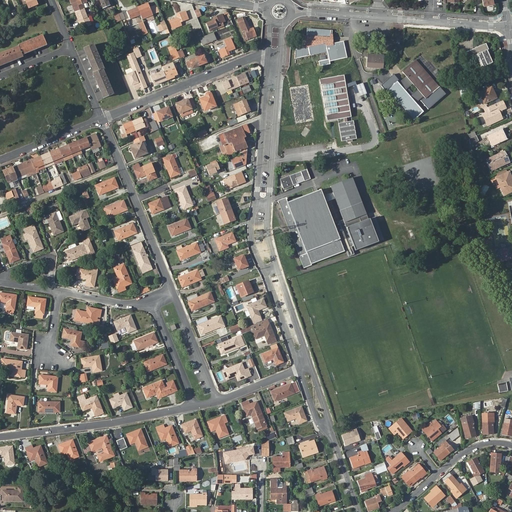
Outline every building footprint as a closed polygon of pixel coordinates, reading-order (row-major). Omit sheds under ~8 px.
[(75,11),(84,7),(80,0),(69,0),(71,3),(72,2),(74,7),(73,7),(75,11)] [(96,0),(99,6),(101,5),(103,9),(110,6),(107,0),(96,0)] [(152,12),(149,4),(138,8),(141,16),(152,12)] [(88,16),(84,7),(75,11),(77,15),(79,20),(81,19),(82,22),(87,20),(86,17),(88,16)] [(138,8),(127,13),(131,20),(141,16),(138,8)] [(178,17),(169,21),(173,28),(181,25),(180,22),(189,19),(185,11),(177,14),(178,17)] [(152,12),(141,16),(143,20),(154,16),(152,12)] [(214,21),(207,24),(210,32),(218,28),(224,26),(223,23),(225,22),(222,14),(213,17),(214,21)] [(237,20),(242,32),(245,31),(248,40),(257,36),(254,27),(250,29),(246,20),(246,21),(244,17),(237,20)] [(148,33),(144,22),(139,24),(144,35),(148,33)] [(158,26),(161,35),(167,32),(164,24),(158,26)] [(329,38),(330,39),(330,35),(330,31),(306,29),(306,37),(309,37),(311,46),(308,47),(307,47),(295,50),(294,60),(327,52),(329,62),(346,58),(343,41),(331,44),(330,44),(329,38)] [(43,35),(19,45),(19,47),(23,55),(47,45),(43,35)] [(217,47),(218,50),(221,58),(230,55),(229,51),(235,49),(231,38),(224,41),(225,44),(217,47)] [(486,43),(466,52),(470,60),(475,58),(475,59),(477,60),(479,59),(481,66),(489,62),(490,62),(491,59),(488,51),(489,51),(486,43)] [(94,73),(93,74),(104,98),(113,94),(103,70),(104,69),(94,44),(84,49),(94,73)] [(0,65),(23,56),(23,55),(19,47),(0,54),(0,65)] [(142,56),(139,48),(133,50),(137,58),(142,56)] [(176,49),(170,51),(173,59),(179,57),(177,52),(176,49)] [(207,54),(197,59),(200,66),(207,63),(206,61),(210,59),(207,54)] [(385,58),(369,57),(368,67),(384,68),(385,58)] [(200,66),(197,59),(186,63),(188,68),(191,67),(192,69),(200,66)] [(424,96),(426,99),(440,88),(418,60),(403,72),(407,77),(408,78),(401,85),(400,83),(398,82),(389,90),(394,97),(404,88),(411,97),(401,105),(415,121),(424,112),(416,103),(424,96)] [(173,62),(162,66),(162,68),(164,71),(167,80),(175,77),(174,76),(178,74),(175,68),(177,68),(175,63),(174,64),(173,62)] [(151,76),(155,85),(159,84),(159,82),(161,81),(162,83),(167,80),(164,71),(151,76)] [(241,76),(237,78),(240,86),(249,83),(252,82),(248,72),(246,74),(246,75),(241,77),(241,76)] [(344,75),(320,79),(327,121),(343,118),(344,122),(338,123),(342,141),(356,139),(353,121),(347,122),(347,117),(351,117),(344,75)] [(237,78),(233,79),(233,80),(228,82),(223,84),(226,90),(230,88),(231,90),(240,86),(237,78)] [(356,85),(359,96),(366,94),(363,83),(356,85)] [(465,86),(459,86),(461,96),(468,93),(467,86),(467,85),(466,84),(465,86)] [(394,97),(401,105),(411,97),(404,88),(394,97)] [(479,93),(484,104),(496,98),(491,88),(479,93)] [(206,97),(200,99),(205,110),(216,106),(212,94),(211,93),(210,93),(209,92),(207,93),(206,93),(206,95),(206,97)] [(185,102),(185,100),(176,104),(182,117),(194,113),(188,100),(185,102)] [(503,100),(488,107),(491,112),(483,115),(488,125),(502,118),(499,112),(506,108),(503,100)] [(247,109),(249,108),(246,101),(238,104),(240,108),(236,110),(238,116),(243,114),(248,112),(247,109)] [(166,110),(165,108),(157,112),(160,121),(172,116),(169,109),(166,110)] [(136,119),(132,121),(135,130),(145,127),(146,129),(149,128),(145,119),(142,120),(141,118),(136,120),(136,119)] [(135,130),(132,121),(128,122),(128,123),(123,125),(123,127),(120,128),(123,133),(121,134),(122,138),(127,136),(126,134),(135,130)] [(150,123),(153,131),(158,129),(155,121),(150,123)] [(309,129),(305,126),(304,130),(300,134),(304,137),(308,134),(309,129)] [(243,138),(245,137),(241,127),(219,136),(222,146),(243,138)] [(502,137),(505,136),(503,129),(487,136),(492,146),(504,141),(502,137)] [(208,134),(205,130),(198,133),(200,138),(208,134)] [(90,146),(91,149),(93,153),(99,151),(97,147),(100,145),(95,133),(86,137),(87,138),(90,146)] [(469,139),(469,140),(470,145),(479,141),(476,136),(469,139)] [(164,143),(162,137),(154,140),(157,146),(164,143)] [(81,150),(90,146),(87,138),(77,141),(81,150)] [(247,147),(243,138),(222,146),(220,147),(224,156),(235,152),(236,153),(237,152),(237,151),(239,150),(238,153),(240,154),(240,156),(246,153),(247,147)] [(73,156),(82,153),(81,150),(77,141),(68,145),(73,156)] [(129,149),(130,151),(132,151),(133,151),(135,158),(149,152),(147,146),(145,146),(143,141),(131,146),(131,147),(130,147),(129,149)] [(68,145),(59,149),(62,157),(64,161),(74,158),(73,156),(68,145)] [(59,149),(50,153),(53,161),(62,157),(59,149)] [(505,157),(506,156),(504,152),(486,160),(491,170),(500,166),(500,165),(507,162),(505,157)] [(50,153),(41,157),(44,165),(53,161),(50,153)] [(245,165),(246,153),(240,156),(230,160),(234,170),(245,165)] [(164,159),(171,178),(180,174),(173,156),(164,159)] [(41,157),(31,161),(35,170),(36,171),(45,167),(44,165),(41,157)] [(62,157),(53,161),(56,166),(57,165),(57,164),(64,161),(62,157)] [(31,160),(22,163),(26,174),(28,177),(32,175),(31,172),(35,170),(31,161),(31,160)] [(97,162),(100,169),(106,167),(103,160),(97,162)] [(209,176),(221,171),(217,161),(205,166),(209,176)] [(22,163),(13,167),(17,178),(18,181),(28,177),(26,174),(22,163)] [(92,163),(87,165),(88,167),(91,173),(95,171),(92,163)] [(133,166),(138,178),(148,175),(150,181),(157,178),(152,164),(141,168),(139,163),(133,166)] [(13,167),(4,171),(8,182),(13,181),(14,183),(18,181),(17,178),(13,167)] [(83,176),(91,173),(88,167),(80,170),(83,176)] [(196,175),(194,169),(187,172),(189,177),(196,175)] [(301,172),(280,180),(284,190),(294,186),(298,184),(305,181),(305,182),(312,180),(308,169),(301,172)] [(81,177),(79,171),(72,174),(75,180),(81,177)] [(245,182),(241,172),(235,174),(222,180),(227,189),(235,186),(237,185),(245,182)] [(500,188),(504,195),(511,191),(511,182),(510,179),(511,178),(511,177),(509,173),(496,178),(496,179),(491,181),(493,184),(494,183),(497,189),(500,188)] [(93,187),(97,196),(118,187),(115,178),(93,187)] [(288,202),(287,200),(289,199),(288,197),(287,197),(278,201),(304,268),(312,265),(311,264),(344,251),(344,249),(345,249),(348,256),(354,254),(351,247),(353,246),(355,251),(378,242),(370,218),(367,219),(352,178),(345,181),(339,183),(330,186),(333,192),(323,196),(321,190),(318,191),(314,193),(288,202)] [(44,192),(41,183),(38,185),(39,187),(36,188),(38,194),(44,192)] [(176,191),(183,210),(193,206),(185,187),(176,191)] [(212,193),(205,196),(208,202),(215,199),(212,193)] [(148,204),(153,214),(168,208),(164,198),(148,204)] [(221,214),(231,210),(227,199),(216,203),(221,214)] [(103,209),(106,218),(128,210),(124,200),(103,209)] [(235,222),(231,210),(221,214),(225,226),(235,222)] [(70,217),(73,224),(79,222),(83,231),(91,228),(84,211),(70,217)] [(46,216),(55,237),(65,234),(56,212),(46,216)] [(0,218),(0,229),(11,225),(7,216),(0,218)] [(375,216),(370,218),(378,242),(384,240),(375,216)] [(168,227),(172,236),(191,228),(187,219),(168,227)] [(112,232),(116,242),(137,233),(133,223),(112,232)] [(25,229),(34,252),(43,249),(34,226),(25,229)] [(215,241),(220,252),(228,249),(226,246),(235,242),(232,234),(215,241)] [(1,239),(10,262),(19,258),(10,235),(1,239)] [(66,251),(70,261),(88,253),(89,255),(95,253),(90,241),(77,247),(69,250),(66,251)] [(177,251),(181,260),(201,252),(197,243),(177,251)] [(133,250),(141,269),(151,265),(143,246),(133,250)] [(235,261),(239,272),(249,268),(244,257),(235,261)] [(119,277),(114,280),(119,292),(126,290),(124,286),(132,283),(124,265),(115,268),(119,277)] [(78,277),(87,279),(85,285),(94,287),(97,272),(80,269),(78,277)] [(178,278),(182,287),(201,279),(200,277),(197,270),(178,278)] [(238,286),(242,298),(253,294),(249,282),(238,286)] [(0,292),(0,301),(7,303),(6,309),(14,310),(16,294),(0,292)] [(188,302),(192,311),(211,303),(207,294),(188,302)] [(28,296),(27,306),(34,306),(37,307),(36,313),(43,314),(46,299),(28,296)] [(266,307),(264,301),(247,307),(252,319),(260,316),(257,310),(266,307)] [(77,311),(75,320),(98,325),(99,319),(96,319),(96,316),(100,317),(101,310),(88,308),(87,313),(77,311)] [(114,322),(117,329),(127,326),(129,332),(136,329),(130,315),(114,322)] [(197,324),(202,334),(221,327),(216,317),(208,320),(206,316),(196,320),(197,324)] [(253,331),(256,338),(265,335),(267,341),(275,338),(268,321),(257,324),(259,328),(253,331)] [(62,337),(72,339),(71,346),(82,348),(83,341),(80,340),(81,332),(64,328),(62,337)] [(11,332),(10,341),(20,342),(19,349),(26,350),(29,335),(11,332)] [(134,341),(138,350),(158,342),(153,333),(134,341)] [(227,336),(220,339),(222,343),(218,345),(222,354),(244,345),(241,336),(229,341),(227,336)] [(261,355),(264,363),(274,359),(276,365),(283,362),(278,348),(261,355)] [(81,358),(83,366),(93,364),(95,370),(102,368),(98,353),(81,358)] [(144,363),(148,372),(166,364),(162,355),(144,363)] [(3,368),(13,369),(12,375),(27,377),(28,370),(23,370),(24,362),(4,359),(3,368)] [(223,371),(226,380),(236,376),(238,381),(251,376),(248,369),(244,371),(241,363),(223,371)] [(41,375),(40,383),(50,384),(49,391),(57,391),(58,376),(41,375)] [(174,382),(167,385),(168,386),(165,388),(162,381),(143,388),(146,397),(154,394),(153,392),(155,391),(156,393),(158,398),(177,391),(174,382)] [(507,382),(498,384),(500,393),(509,391),(507,382)] [(271,392),(275,401),(295,393),(291,384),(271,392)] [(110,399),(113,407),(121,404),(124,410),(132,407),(126,392),(110,399)] [(9,395),(6,413),(15,414),(17,404),(23,405),(24,397),(9,395)] [(80,402),(83,410),(91,407),(94,413),(102,410),(96,395),(86,400),(80,402)] [(38,402),(38,412),(60,411),(59,401),(38,402)] [(241,404),(246,416),(252,414),(257,428),(266,425),(266,424),(264,419),(257,401),(250,404),(248,401),(241,404)] [(285,413),(288,421),(297,417),(300,424),(307,421),(301,407),(285,413)] [(207,423),(211,432),(216,430),(220,438),(229,434),(224,423),(227,422),(225,415),(207,423)] [(461,418),(465,433),(467,432),(468,438),(476,436),(473,424),(475,424),(472,416),(461,418)] [(483,422),(483,429),(485,428),(485,434),(494,434),(493,422),(495,422),(495,418),(488,418),(488,422),(483,422)] [(511,419),(505,418),(503,429),(504,429),(503,435),(511,437),(511,435),(511,419)] [(182,425),(184,432),(190,430),(194,439),(202,436),(196,419),(182,425)] [(407,429),(408,428),(404,423),(405,422),(402,419),(390,429),(393,432),(396,430),(398,432),(404,439),(410,433),(407,429)] [(423,430),(425,433),(435,425),(434,424),(437,421),(436,420),(431,424),(431,423),(423,430)] [(435,425),(425,433),(431,439),(436,436),(437,437),(442,433),(438,429),(441,426),(437,421),(434,424),(435,425)] [(156,428),(161,441),(167,439),(170,447),(178,443),(171,425),(164,428),(163,425),(156,428)] [(457,427),(449,434),(452,438),(458,433),(457,427)] [(127,434),(130,444),(135,442),(139,450),(147,446),(140,429),(127,434)] [(342,436),(345,444),(350,442),(351,444),(361,440),(357,429),(353,430),(353,432),(342,436)] [(89,442),(91,449),(95,448),(100,462),(114,456),(113,452),(106,435),(89,442)] [(292,437),(286,439),(288,446),(294,444),(292,437)] [(59,445),(61,452),(67,450),(71,459),(79,456),(72,439),(59,445)] [(443,444),(434,452),(440,460),(454,450),(451,446),(446,441),(443,443),(443,444)] [(312,453),(318,451),(315,443),(303,446),(303,445),(299,447),(303,458),(313,455),(312,453)] [(25,447),(30,460),(35,458),(38,467),(47,463),(40,445),(33,448),(31,445),(25,447)] [(0,447),(0,454),(5,454),(6,465),(14,464),(12,446),(0,447)] [(253,446),(223,452),(225,464),(245,460),(249,455),(255,454),(253,446)] [(192,447),(186,450),(189,456),(195,455),(192,447)] [(272,456),(273,464),(274,473),(283,472),(282,465),(289,465),(289,461),(290,461),(290,458),(289,458),(288,450),(282,451),(282,455),(272,456)] [(349,457),(352,465),(358,464),(358,465),(364,463),(362,458),(367,457),(365,451),(360,452),(361,453),(349,457)] [(402,463),(407,460),(401,453),(392,461),(391,460),(388,462),(391,466),(388,468),(392,474),(403,465),(402,463)] [(500,471),(502,471),(502,466),(501,466),(501,455),(496,454),(496,453),(490,453),(490,456),(492,456),(491,466),(496,467),(496,471),(500,471)] [(474,461),(473,459),(468,462),(474,472),(472,473),(475,478),(485,472),(477,460),(474,461)] [(386,471),(383,463),(375,466),(377,474),(386,471)] [(406,471),(399,476),(407,486),(418,477),(419,478),(424,473),(417,464),(407,472),(406,471)] [(305,473),(307,481),(310,480),(311,483),(321,479),(321,478),(326,476),(324,467),(312,471),(312,470),(305,473)] [(163,478),(169,478),(169,469),(156,469),(156,468),(152,468),(152,474),(156,474),(156,479),(163,479),(163,478)] [(191,469),(179,469),(179,478),(185,478),(185,479),(195,479),(195,468),(191,468),(191,469)] [(358,481),(362,493),(368,490),(367,489),(376,486),(372,473),(364,475),(365,478),(358,481)] [(449,481),(446,483),(454,492),(457,489),(459,492),(464,488),(461,484),(460,485),(452,475),(448,479),(449,481)] [(270,479),(271,488),(271,499),(275,499),(275,498),(277,498),(277,499),(277,504),(284,504),(286,505),(286,504),(287,487),(282,487),(282,488),(277,488),(277,479),(270,479)] [(239,486),(235,486),(235,490),(232,491),(233,498),(245,498),(245,500),(252,500),(251,488),(239,488),(239,486)] [(432,492),(425,498),(433,507),(436,505),(435,504),(444,496),(437,487),(431,491),(432,492)] [(3,492),(3,502),(23,501),(22,489),(18,489),(18,492),(3,492)] [(329,501),(334,499),(332,491),(320,495),(320,494),(316,495),(320,506),(329,503),(329,501)] [(152,502),(159,502),(159,493),(146,493),(146,492),(142,492),(143,503),(152,503),(152,502)] [(198,503),(212,503),(212,497),(208,497),(208,492),(204,492),(204,493),(202,493),(191,493),(192,501),(197,501),(198,503)] [(365,502),(368,510),(373,508),(374,510),(380,508),(378,502),(382,501),(380,495),(375,496),(376,498),(365,502)] [(452,507),(455,505),(450,496),(447,499),(452,507)] [(502,501),(497,499),(489,511),(503,511),(501,511),(502,510),(496,507),(498,503),(501,504),(502,501)]
